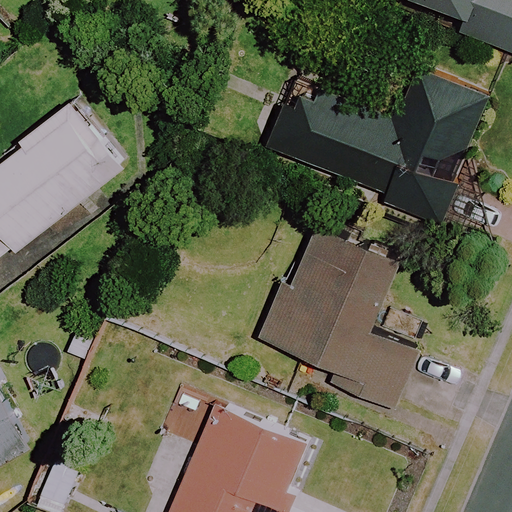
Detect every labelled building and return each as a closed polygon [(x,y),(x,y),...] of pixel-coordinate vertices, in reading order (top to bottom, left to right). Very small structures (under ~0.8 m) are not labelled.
[(511,0),(440,0),(471,14),(466,22),(511,43),(511,0)] [(437,66),(416,112),(307,62),(271,141),(460,228),(482,180),(460,169),(496,93),(437,66)] [(0,159),(0,257),(14,246),(23,257),(134,166),(77,96),(0,159)] [(257,332),(332,369),(326,381),(391,413),(399,396),(422,349),(374,326),(405,262),(313,218),(257,332)] [(295,511),(284,507),(312,441),(180,385),(140,480),(152,485),(140,511),(252,511),(253,510),(257,511),(295,511)] [(0,464),(28,451),(0,394),(0,464)]
